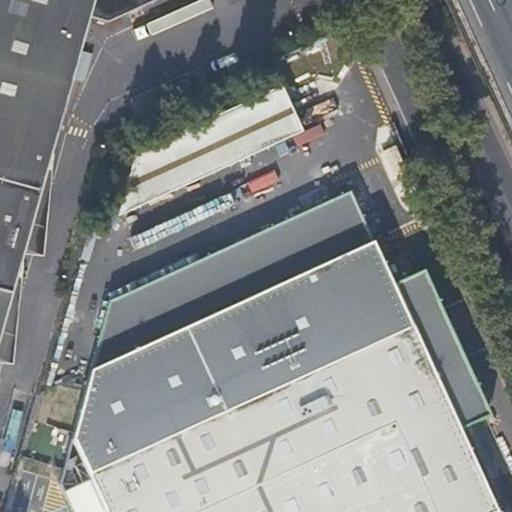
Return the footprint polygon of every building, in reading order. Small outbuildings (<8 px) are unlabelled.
[(0,0),(0,330),(15,278),(18,278),(20,263),(19,263),(45,170),(48,171),(50,155),(49,155),(87,19),(105,24),(155,0),(0,0)] [(137,150),(121,211),(301,128),(282,84),(137,150)] [(110,305),(87,376),(373,249),(351,199),(176,275),(110,305)] [(480,511),(492,507),(459,433),(484,423),(422,276),(391,290),(373,249),(87,376),(71,441),(103,511),(480,511)] [(472,320),(453,328),(466,357),(485,349),(472,320)]
